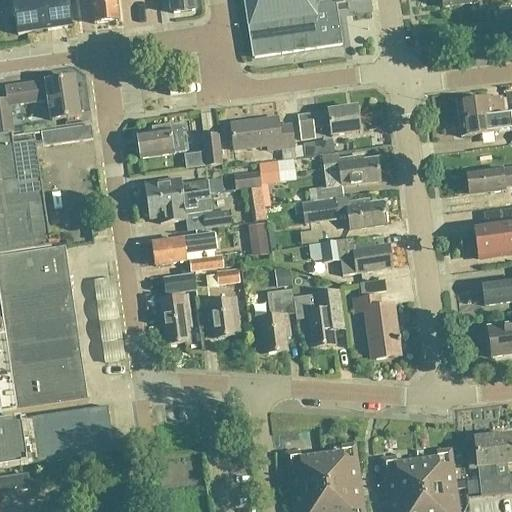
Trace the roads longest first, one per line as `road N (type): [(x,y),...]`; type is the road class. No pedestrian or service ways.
road 1 (residential): [(141,384),(97,55)]
road 2 (residential): [(441,399),(399,89)]
road 3 (residential): [(396,72),(218,97),(209,41)]
road 4 (residential): [(254,390),(441,399)]
road 5 (residential): [(270,511),(254,390)]
